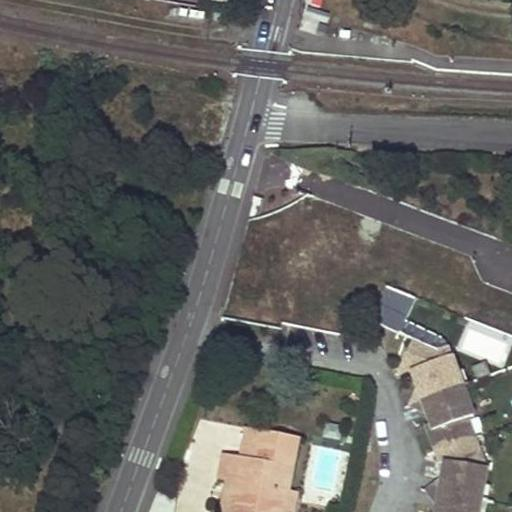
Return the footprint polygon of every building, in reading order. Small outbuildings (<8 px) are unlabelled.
[(322,33),(325,16),(307,13),(304,30),(322,33)] [(169,97),(168,109),(179,111),(181,100),(169,97)] [(170,111),(167,134),(205,139),(205,138),(217,139),(221,107),(208,105),(209,103),(184,100),(182,113),(170,111)] [(77,125),(73,146),(123,156),(127,135),(77,125)] [(299,232),(307,207),(254,188),(245,224),(245,225),(243,235),(242,235),(241,238),(257,242),(252,262),(248,282),(231,277),(223,307),(224,307),(282,319),(283,316),(296,319),(300,300),(287,297),(301,233),(299,232)] [(415,297),(385,286),(377,326),(400,335),(415,297)] [(415,340),(402,368),(412,373),(422,402),(440,451),(445,463),(439,494),(435,511),(479,511),(482,501),(485,486),(487,470),(477,468),(478,458),(472,440),(466,425),(475,421),(468,402),(463,387),(458,373),(452,357),(442,362),(438,351),(415,340)] [(452,357),(449,348),(438,351),(442,362),(452,357)] [(469,385),(463,371),(458,373),(463,387),(469,385)] [(468,402),(474,400),(469,385),(463,387),(468,402)] [(358,410),(361,398),(351,396),(348,407),(358,410)] [(262,432),(246,429),(241,458),(257,461),(262,432)] [(241,458),(224,455),(219,480),(226,482),(236,483),(230,511),(284,511),(288,492),(298,439),(262,432),(257,461),(241,458)] [(226,482),(219,511),(230,511),(236,483),(226,482)] [(488,502),(491,487),(485,486),(482,501),(488,502)] [(294,511),(298,494),(288,492),(284,511),(294,511)] [(479,511),(486,511),(488,502),(482,501),(479,511)]
